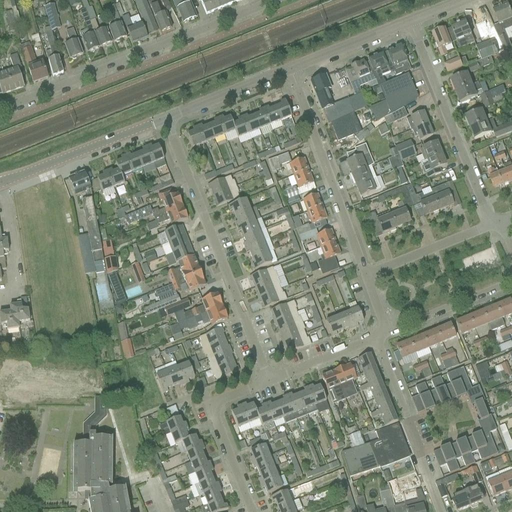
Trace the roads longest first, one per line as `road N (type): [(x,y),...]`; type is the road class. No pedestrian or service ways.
road 1 (residential): [(0,109),(266,0)]
road 2 (unclassified): [(268,379),(165,115)]
road 3 (unclassified): [(490,225),(409,21)]
road 4 (unclassified): [(365,273),(290,69)]
road 5 (unclassified): [(438,511),(375,339)]
road 6 (unclassified): [(2,187),(165,115)]
road 7 (unclassified): [(252,511),(214,407),(268,379)]
road 8 (unclassified): [(386,326),(511,275)]
road 9 (residential): [(365,273),(490,225)]
road 10 (unclassified): [(165,115),(290,69)]
road 11 (unclassified): [(290,69),(409,21)]
road 12 (unclassified): [(0,297),(13,295),(2,187)]
